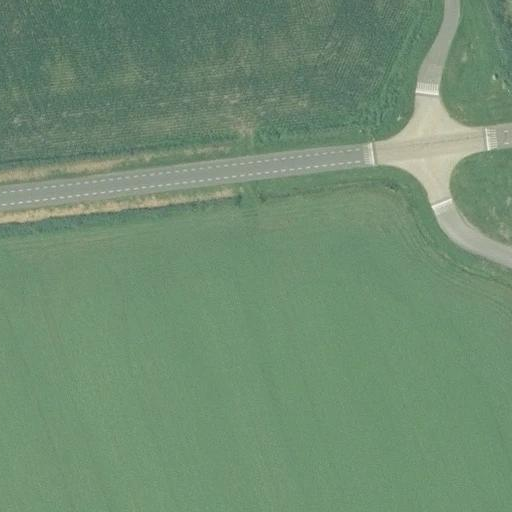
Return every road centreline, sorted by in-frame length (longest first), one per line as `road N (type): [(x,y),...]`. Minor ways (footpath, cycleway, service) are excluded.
road 1 (tertiary): [(0,199),(428,146)]
road 2 (unclassified): [(511,260),(454,230),(428,146)]
road 3 (unclassified): [(428,146),(429,93),(457,12),(453,0)]
